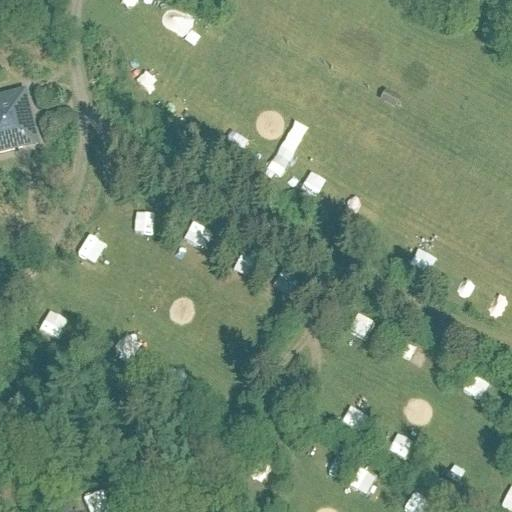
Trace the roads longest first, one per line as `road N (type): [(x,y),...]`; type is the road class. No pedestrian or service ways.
road 1 (track): [(77,0),(86,104),(128,150),(356,279),(453,327),(511,344)]
road 2 (track): [(356,279),(288,358),(245,388),(216,464),(179,511)]
road 3 (track): [(0,304),(39,268),(77,190),(81,85)]
